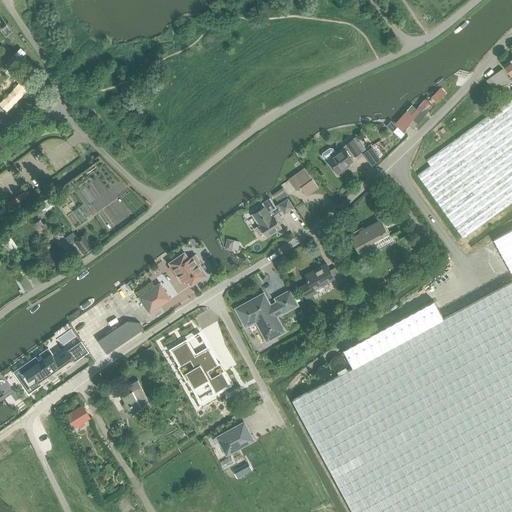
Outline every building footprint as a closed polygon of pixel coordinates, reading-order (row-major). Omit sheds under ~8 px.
[(495,92),(511,81),(502,68),(486,80),(495,92)] [(39,81),(35,85),(40,90),(43,86),(39,81)] [(446,93),(440,88),(431,96),(436,102),(446,93)] [(430,164),(416,174),(462,236),(502,209),(511,201),(511,98),(425,159),(430,164)] [(413,126),(432,106),(425,100),(414,113),(411,111),(409,113),(407,111),(397,123),(404,130),(410,123),(413,126)] [(398,126),(392,121),(392,120),(386,121),(389,124),(388,126),(393,131),(398,126)] [(323,153),(322,156),(324,159),(327,159),(337,173),(342,170),(345,168),(344,167),(352,161),(349,157),(353,155),(354,156),(360,151),(352,140),(346,144),(348,147),(344,150),(344,148),(335,154),(334,154),(335,151),(333,148),(330,148),(323,153)] [(306,195),(317,187),(303,168),(288,180),(295,189),(300,186),(306,195)] [(278,202),(288,195),(283,187),(273,194),(278,202)] [(55,204),(49,196),(33,208),(34,209),(25,215),(28,220),(36,214),(45,208),(47,211),(55,204)] [(265,206),(252,214),(256,220),(259,224),(254,228),(260,236),(264,233),(267,238),(282,227),(279,223),(284,221),(275,208),(276,207),(270,198),(262,203),(265,206)] [(287,198),(278,204),(284,213),(293,207),(287,198)] [(73,211),(81,222),(91,214),(83,204),(73,211)] [(43,238),(50,233),(38,216),(31,221),(43,238)] [(371,242),(388,232),(381,218),(358,230),(359,232),(349,237),(360,257),(375,250),(371,242)] [(6,229),(0,232),(0,243),(9,256),(19,249),(6,229)] [(353,367),(291,401),(351,511),(511,511),(511,229),(494,239),(511,272),(511,281),(444,318),(434,301),(343,350),(353,367)] [(84,254),(93,247),(85,234),(78,239),(73,232),(65,237),(75,252),(80,249),(84,254)] [(228,238),(225,248),(232,250),(233,248),(239,249),(241,241),(228,238)] [(412,254),(411,258),(413,262),(420,258),(417,251),(412,254)] [(199,275),(203,272),(192,256),(188,259),(184,254),(169,264),(183,283),(187,280),(191,285),(201,278),(199,275)] [(336,282),(342,279),(335,266),(329,269),(326,264),(315,270),(315,269),(304,275),(308,282),(299,286),(306,297),(316,292),(314,289),(333,278),(334,278),(336,282)] [(150,313),(171,298),(160,283),(139,297),(150,313)] [(283,312),(297,304),(289,290),(275,298),(277,301),(270,305),(263,293),(236,308),(245,326),(255,320),(266,340),(284,331),(275,315),(282,311),(283,312)] [(128,320),(98,340),(107,353),(144,328),(140,322),(128,320)] [(184,340),(170,348),(179,363),(188,358),(192,365),(183,370),(192,385),(206,377),(213,389),(226,381),(219,369),(209,375),(205,368),(215,363),(206,346),(192,354),(184,340)] [(81,342),(67,352),(74,361),(88,352),(81,342)] [(49,348),(15,372),(29,393),(74,361),(67,352),(56,359),(49,348)] [(123,400),(125,403),(122,404),(125,409),(128,408),(131,414),(142,409),(143,410),(151,406),(148,400),(137,380),(131,383),(132,385),(127,387),(129,391),(121,396),(123,400)] [(90,417),(83,405),(67,415),(74,427),(90,417)] [(217,437),(213,439),(218,448),(222,446),(227,455),(254,440),(244,422),(217,437)] [(240,467),(236,459),(232,462),(236,469),(240,467)] [(252,468),(250,463),(243,467),(245,472),(252,468)]
